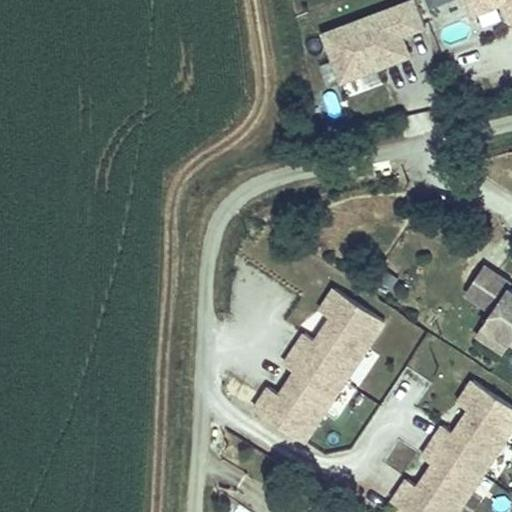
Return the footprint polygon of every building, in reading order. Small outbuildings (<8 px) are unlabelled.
[(320,32),(339,82),(410,55),(402,35),(424,27),(413,0),(406,0),(391,5),(320,32)] [(445,29),(450,44),(469,38),(464,23),(445,29)] [(511,31),(503,35),(511,55),(511,31)] [(467,300),(485,273),(473,264),(454,292),(467,300)] [(511,296),(498,287),(500,283),(485,273),(467,300),(481,310),(472,323),(499,341),(511,350),(511,296)] [(293,367),(276,393),(267,387),(253,407),(262,413),(306,442),(386,322),(343,293),(332,286),(318,307),(329,314),(312,339),(301,332),(283,360),(293,367)] [(403,317),(383,352),(405,365),(425,330),(403,317)] [(499,341),(472,323),(465,334),(492,352),(499,341)] [(402,507),(410,511),(458,511),(511,431),(511,403),(483,385),(472,377),(458,400),(469,407),(452,432),(440,424),(420,454),(432,462),(417,485),(405,478),(391,499),(402,507)]
